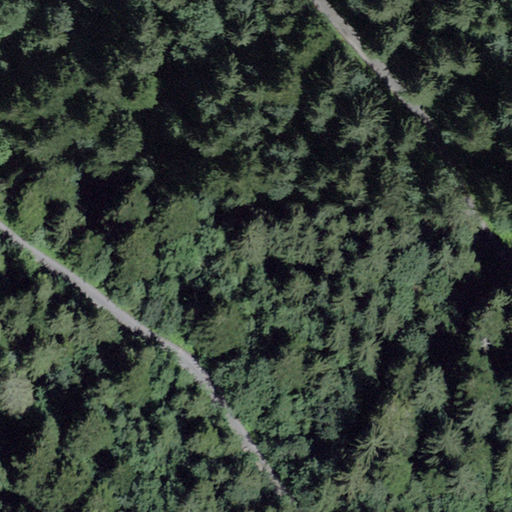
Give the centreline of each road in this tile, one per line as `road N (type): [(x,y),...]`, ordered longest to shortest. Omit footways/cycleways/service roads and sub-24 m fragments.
road 1 (track): [(0,240),(191,377),(276,511)]
road 2 (track): [(511,269),(466,202),(437,136),(320,0)]
